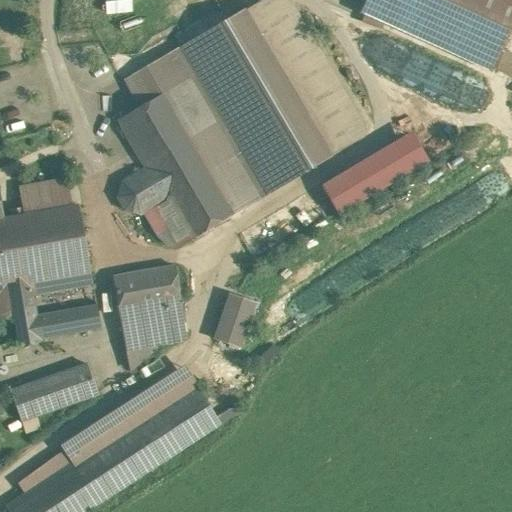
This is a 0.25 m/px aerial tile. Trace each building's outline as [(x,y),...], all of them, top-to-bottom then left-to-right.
[(359,139),(276,0),(261,0),(244,11),(330,156),(359,139)] [(511,0),(366,0),(360,13),(490,71),(511,20),(511,0)] [(244,11),(141,71),(156,98),(167,91),(237,212),(330,156),(244,11)] [(457,75),(453,87),(442,83),(437,95),(478,109),(486,86),(457,75)] [(237,212),(167,91),(156,98),(118,120),(146,168),(165,200),(145,212),(159,236),(170,244),(179,247),(237,212)] [(146,168),(121,182),(117,196),(125,210),(139,215),(145,212),(165,200),(146,168)] [(79,207),(27,216),(25,207),(9,210),(11,219),(0,221),(0,239),(7,282),(18,343),(100,328),(79,207)] [(175,266),(113,277),(120,314),(182,303),(175,266)] [(231,294),(216,340),(238,347),(253,302),(231,294)] [(88,364),(11,391),(21,421),(98,394),(88,364)] [(71,463),(7,505),(11,511),(87,511),(225,424),(186,365),(60,446),(71,463)]
